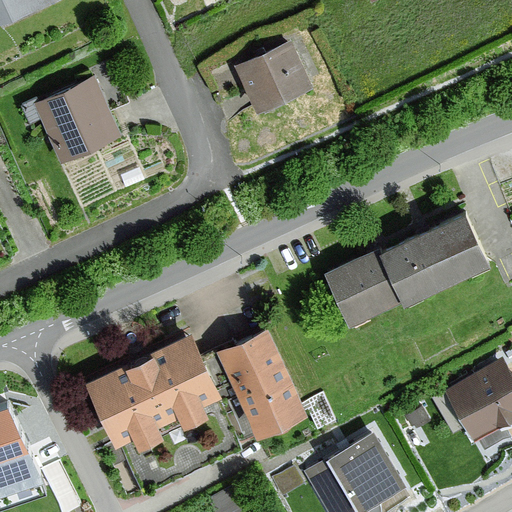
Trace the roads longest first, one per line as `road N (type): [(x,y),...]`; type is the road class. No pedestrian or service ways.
road 1 (tertiary): [(24,339),(511,119)]
road 2 (residential): [(137,0),(201,144),(200,180),(182,198),(0,285)]
road 3 (residential): [(24,339),(109,511)]
